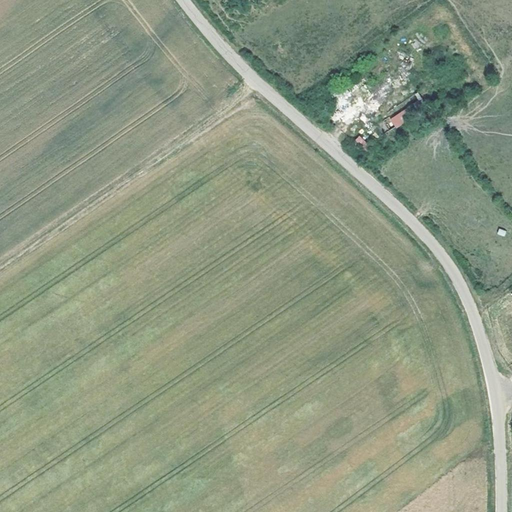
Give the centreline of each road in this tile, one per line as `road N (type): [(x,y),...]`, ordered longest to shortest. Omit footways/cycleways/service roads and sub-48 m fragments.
road 1 (unclassified): [(182,0),(261,89),(396,210),(451,271),(492,381),(500,511)]
road 2 (track): [(0,264),(261,89)]
